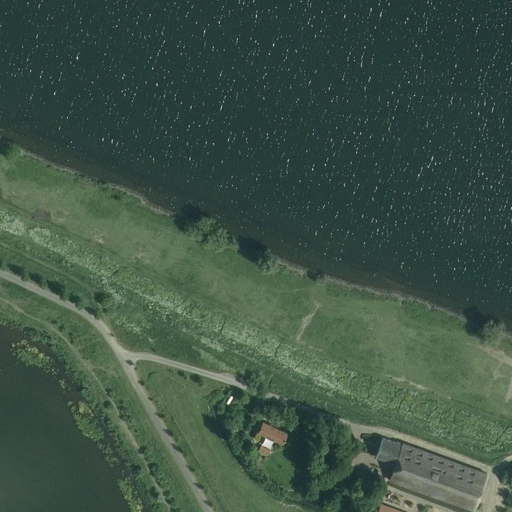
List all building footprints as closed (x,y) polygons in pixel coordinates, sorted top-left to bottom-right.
[(288,433),(262,421),(258,432),(283,443),(288,433)] [(337,433),(322,430),(320,438),(334,442),(337,433)] [(473,510),(486,474),(396,441),(396,443),(382,438),(375,457),(395,464),(389,479),(473,510)] [(331,453),(333,446),(318,443),(317,450),(331,453)] [(376,511),(403,511),(380,503),(376,511)]
